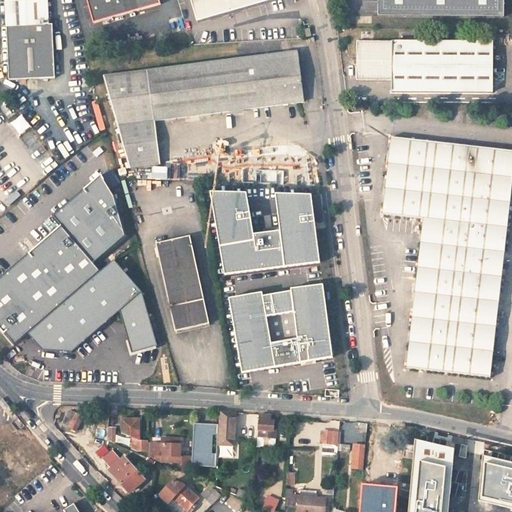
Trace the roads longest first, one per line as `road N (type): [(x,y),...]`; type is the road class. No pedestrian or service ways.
road 1 (unknown): [(186,400),(148,242),(147,220),(175,210),(195,231),(228,401)]
road 2 (residential): [(313,0),(370,408)]
road 3 (unknown): [(168,143),(334,123),(511,133)]
road 4 (residential): [(51,393),(370,408)]
road 5 (unknown): [(511,386),(401,375),(402,306)]
road 6 (residential): [(370,408),(511,440)]
road 7 (residential): [(31,418),(119,511)]
road 8 (unknown): [(61,0),(72,79),(60,91),(36,95)]
